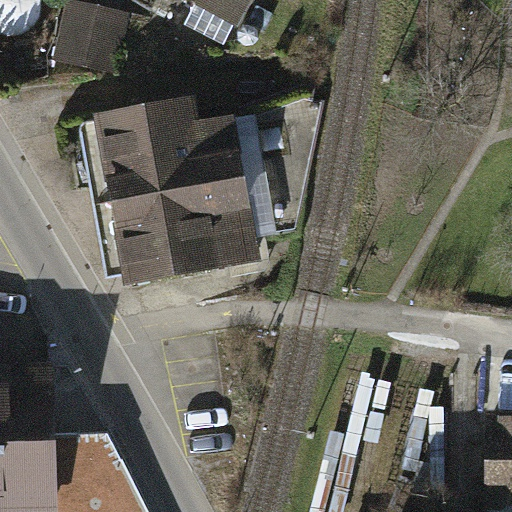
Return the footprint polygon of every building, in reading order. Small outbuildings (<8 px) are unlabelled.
[(200,0),(241,23),(253,0),(200,0)] [(132,22),(72,8),(59,61),(119,75),(132,22)] [(200,107),(102,124),(130,283),(256,261),(232,121),(203,126),(200,107)] [(54,373),(0,374),(0,511),(57,511),(56,439),(54,373)] [(511,511),(511,425),(486,426),(488,511),(511,511)] [(145,511),(108,438),(56,439),(57,511),(145,511)]
